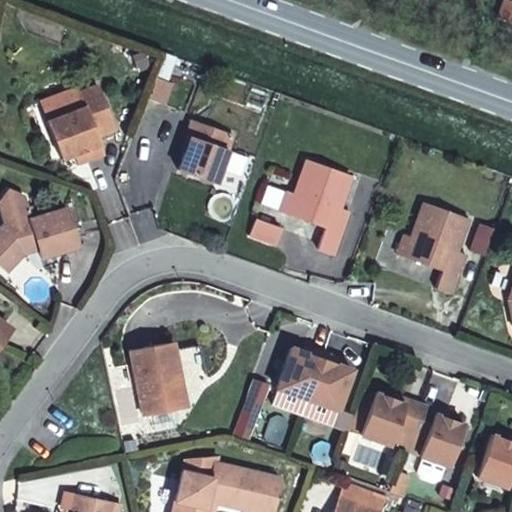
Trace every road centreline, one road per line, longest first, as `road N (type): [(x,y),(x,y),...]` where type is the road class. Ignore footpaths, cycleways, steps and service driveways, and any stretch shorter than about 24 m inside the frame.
road 1 (residential): [(0,450),(134,273),(190,261),(511,377)]
road 2 (secondary): [(511,103),(228,0)]
